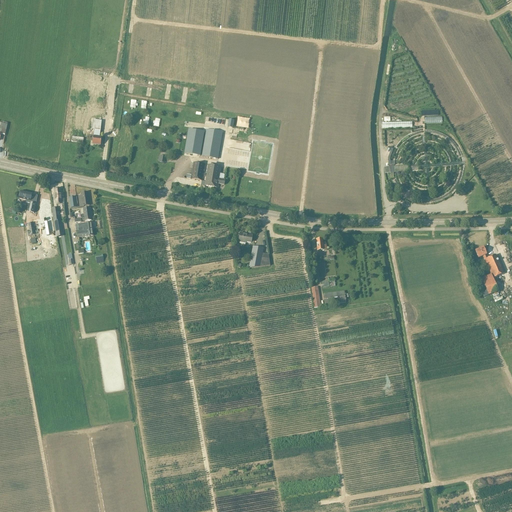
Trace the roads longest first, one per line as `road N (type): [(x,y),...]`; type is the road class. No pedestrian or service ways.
road 1 (secondary): [(65,175),(299,219),(511,220)]
road 2 (track): [(347,511),(300,240),(270,232),(268,214)]
road 3 (track): [(164,196),(214,511)]
road 4 (track): [(434,485),(387,223)]
road 5 (track): [(321,42),(132,20),(135,0)]
road 6 (track): [(424,4),(511,161)]
road 7 (track): [(299,219),(321,42)]
